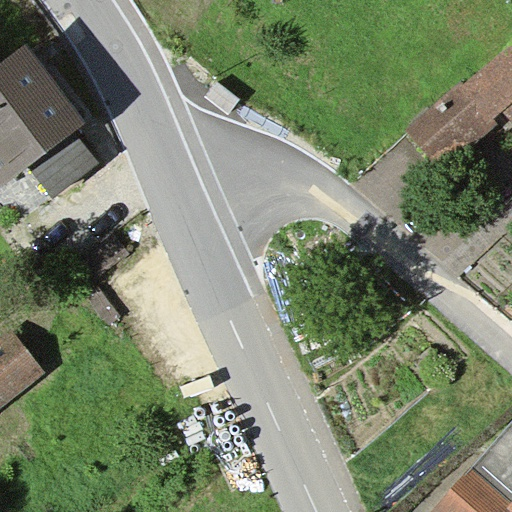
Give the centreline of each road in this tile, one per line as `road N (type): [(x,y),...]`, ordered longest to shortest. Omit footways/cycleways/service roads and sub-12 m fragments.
road 1 (residential): [(511,350),(306,177),(149,128)]
road 2 (tertiary): [(317,511),(149,128)]
road 3 (tertiary): [(149,128),(98,35),(69,0)]
